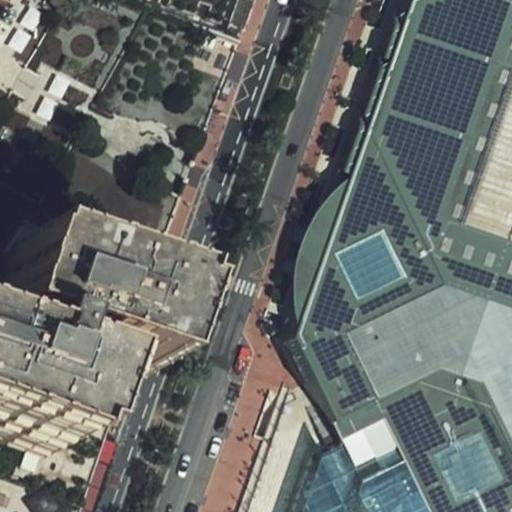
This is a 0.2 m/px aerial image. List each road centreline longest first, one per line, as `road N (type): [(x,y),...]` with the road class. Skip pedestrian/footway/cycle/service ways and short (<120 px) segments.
road 1 (tertiary): [(282,0),(104,511)]
road 2 (tertiary): [(168,511),(344,0)]
